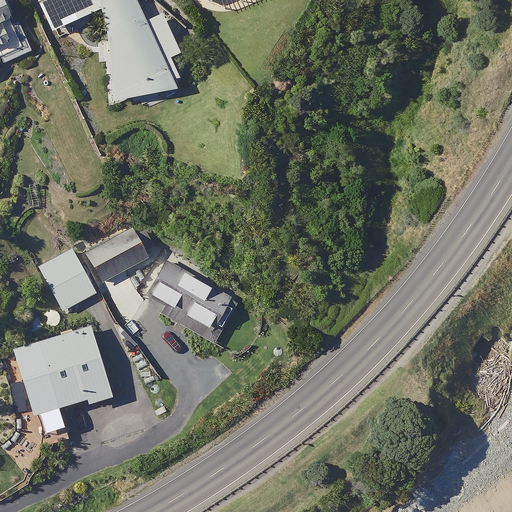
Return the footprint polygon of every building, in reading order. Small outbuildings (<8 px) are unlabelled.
[(0,0),(0,66),(34,53),(11,0),(0,0)] [(179,81),(170,58),(177,55),(160,16),(142,23),(132,0),(36,0),(50,32),(96,12),(102,27),(104,106),(174,92),(173,81),(179,81)] [(151,246),(138,222),(84,253),(101,283),(145,258),(141,252),(151,246)] [(93,294),(70,250),(37,267),(61,312),(93,294)] [(234,304),(165,263),(146,295),(164,305),(159,314),(211,344),(234,304)] [(110,399),(89,328),(12,350),(31,416),(84,401),(86,406),(110,399)]
